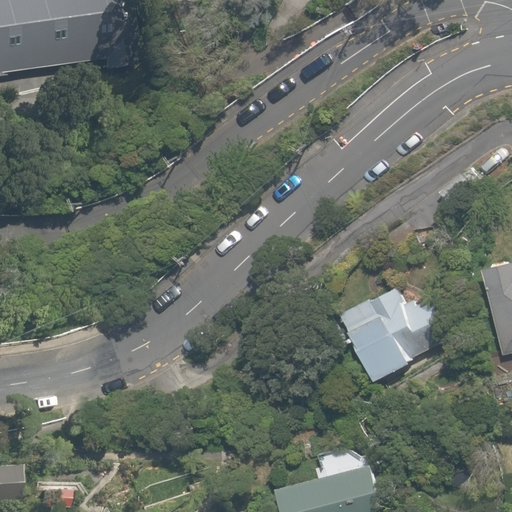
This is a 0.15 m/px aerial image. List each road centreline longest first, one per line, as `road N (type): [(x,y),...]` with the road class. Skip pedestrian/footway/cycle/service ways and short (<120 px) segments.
road 1 (tertiary): [(511,63),(416,103),(192,307),(131,349),(0,384)]
road 2 (residential): [(0,227),(96,219),(142,198),(401,20),(455,2),(511,6)]
